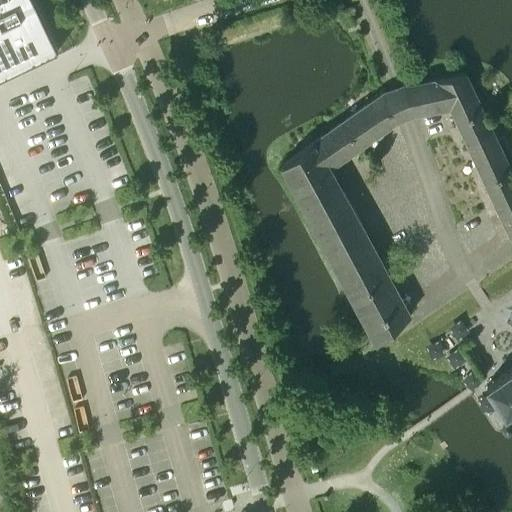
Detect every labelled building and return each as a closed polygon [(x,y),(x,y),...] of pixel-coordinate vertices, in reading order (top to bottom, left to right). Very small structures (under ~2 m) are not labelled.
[(0,0),(0,80),(60,54),(36,0),(0,0)] [(395,87),(404,116),(413,112),(450,106),(511,239),(511,238),(511,172),(465,72),(412,86),(411,82),(402,84),(395,87)] [(317,144),(330,166),(396,119),(404,116),(395,87),(387,90),(385,91),(317,144)] [(330,166),(317,144),(282,164),(376,342),(387,332),(410,314),(330,166)] [(511,309),(511,366),(486,385),(505,413),(511,408),(511,309)] [(510,433),(511,431),(511,419),(510,419),(507,419),(505,420),(503,422),(501,424),(501,427),(503,430),(504,432),(507,433),(510,433)]
